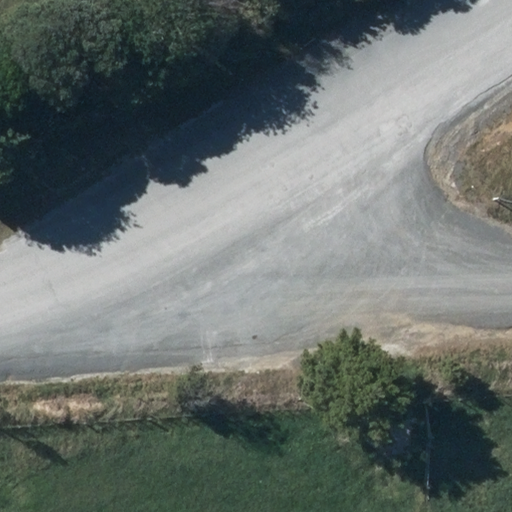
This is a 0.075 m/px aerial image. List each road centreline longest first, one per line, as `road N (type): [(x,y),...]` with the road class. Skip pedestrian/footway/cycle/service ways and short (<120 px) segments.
road 1 (unclassified): [(115,240),(511,39)]
road 2 (unclassified): [(115,240),(511,275)]
road 3 (unclassified): [(0,283),(115,240)]
